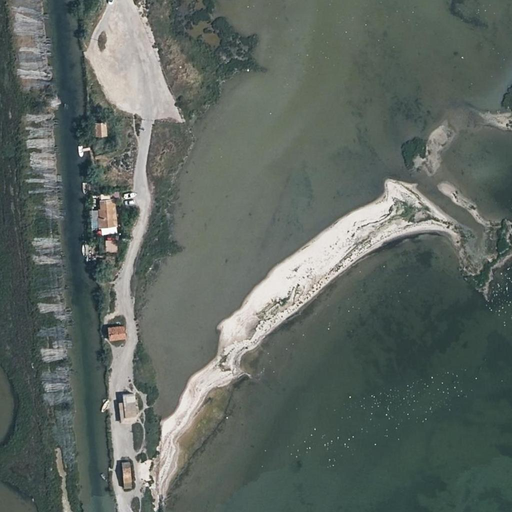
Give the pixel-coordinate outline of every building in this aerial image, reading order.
[(94,121),(95,134),(105,134),(104,120),(94,121)] [(97,215),(98,226),(115,223),(113,198),(99,200),(100,207),(98,207),(99,216),(97,215)] [(109,328),(110,340),(127,338),(126,326),(109,328)] [(133,394),(122,395),(123,402),(118,403),(120,424),(136,423),(133,394)] [(120,460),(123,479),(131,478),(129,459),(120,460)]
